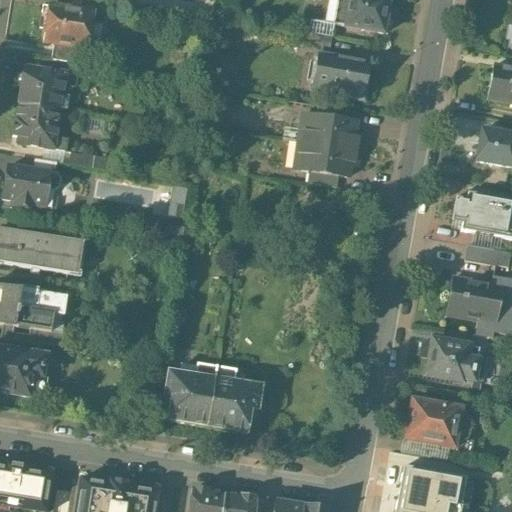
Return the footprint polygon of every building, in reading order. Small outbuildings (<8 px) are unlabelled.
[(388,1),(382,0),(349,0),(347,13),(335,11),(333,27),(344,29),(344,30),(382,36),(388,1)] [(49,7),(42,6),(38,30),(42,31),(43,29),(46,28),(49,7)] [(92,14),(49,7),(46,28),(43,29),(42,31),(41,40),(43,42),(43,44),(52,45),(77,49),(87,51),(92,14)] [(331,39),(300,34),(297,47),(329,52),(331,39)] [(77,49),(52,45),(50,61),(75,65),(77,49)] [(351,62),(338,60),(337,61),(329,59),(323,95),(354,100),(354,102),(364,103),(366,91),(364,91),(369,66),(351,63),(351,62)] [(104,71),(81,67),(80,79),(102,83),(104,71)] [(511,72),(490,69),(485,103),(511,107),(511,72)] [(62,76),(41,72),(39,82),(24,79),(19,107),(54,113),(57,97),(59,97),(62,76)] [(54,113),(19,107),(15,136),(30,138),(29,146),(51,149),(53,131),(52,131),(54,113)] [(346,111),(316,107),(314,119),(344,123),(346,111)] [(314,119),(306,118),(305,127),(299,132),(297,144),(356,153),(358,138),(352,138),(354,125),(344,123),(314,119)] [(511,138),(480,133),(475,165),(511,170),(511,138)] [(356,153),(297,144),(295,157),(301,163),(299,173),(308,174),(337,179),(347,180),(349,167),(354,168),(356,153)] [(105,160),(69,155),(67,166),(103,172),(105,160)] [(56,176),(6,168),(1,202),(10,203),(9,210),(49,216),(49,215),(55,211),(57,199),(53,193),(58,190),(59,181),(56,176)] [(337,179),(308,174),(306,186),(335,191),(337,179)] [(449,178),(447,194),(460,196),(462,180),(449,178)] [(99,196),(156,207),(159,191),(102,181),(99,196)] [(170,213),(184,215),(188,188),(173,186),(170,213)] [(511,203),(466,195),(465,202),(454,200),(450,224),(461,226),(460,233),(468,234),(469,234),(501,240),(511,242),(511,203)] [(83,233),(60,229),(58,241),(81,245),(83,233)] [(58,241),(0,232),(0,265),(77,278),(82,245),(81,245),(58,241)] [(501,240),(469,234),(466,247),(498,253),(501,240)] [(466,247),(464,262),(495,268),(495,266),(506,268),(509,255),(498,253),(466,247)] [(490,286),(451,279),(445,315),(477,320),(475,335),(492,338),(493,332),(511,335),(511,280),(492,277),(490,286)] [(66,300),(0,290),(0,326),(1,326),(0,333),(0,338),(29,343),(31,331),(51,334),(51,332),(53,316),(63,318),(66,300)] [(470,334),(448,330),(446,342),(468,346),(470,334)] [(67,334),(51,332),(51,334),(31,331),(29,343),(64,349),(67,334)] [(446,342),(432,339),(426,375),(462,381),(463,378),(474,380),(477,360),(466,358),(468,346),(446,342)] [(50,358),(0,350),(0,394),(28,399),(28,398),(31,378),(46,380),(50,358)] [(195,382),(169,378),(165,400),(172,401),(168,425),(206,431),(215,372),(197,369),(195,382)] [(235,375),(215,372),(206,431),(245,436),(249,413),(257,414),(260,391),(234,387),(235,375)] [(46,380),(31,378),(28,398),(43,401),(44,398),(57,400),(60,383),(46,380)] [(442,406),(428,404),(428,405),(411,402),(404,442),(453,450),(460,410),(442,408),(442,406)] [(162,416),(151,414),(147,435),(159,437),(162,416)] [(3,468),(0,467),(0,507),(28,511),(45,511),(51,476),(28,472),(29,468),(3,464),(3,468)] [(427,477),(417,475),(416,481),(426,483),(427,477)] [(438,479),(427,477),(426,483),(437,486),(438,479)] [(416,481),(398,478),(393,511),(399,511),(434,511),(438,486),(437,486),(426,483),(416,481)] [(155,511),(158,493),(132,489),(132,485),(107,480),(107,485),(79,480),(74,511),(155,511)] [(204,493),(191,491),(187,511),(219,511),(221,499),(204,496),(204,493)] [(236,501),(221,499),(219,511),(250,511),(252,501),(236,499),(236,501)]
